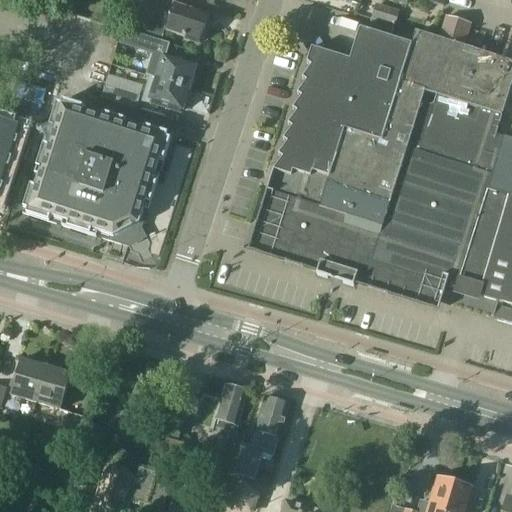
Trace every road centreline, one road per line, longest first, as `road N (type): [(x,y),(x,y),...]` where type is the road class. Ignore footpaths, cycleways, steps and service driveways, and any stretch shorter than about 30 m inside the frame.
road 1 (residential): [(174,307),(270,0)]
road 2 (unknown): [(227,138),(86,92),(56,51),(0,30)]
road 3 (primary): [(317,375),(511,431)]
road 4 (primary): [(511,411),(324,354)]
road 5 (primary): [(174,307),(71,278),(3,274)]
road 6 (primary): [(3,274),(64,303),(167,329)]
road 7 (primary): [(324,354),(174,307)]
road 8 (primary): [(167,329),(317,375)]
